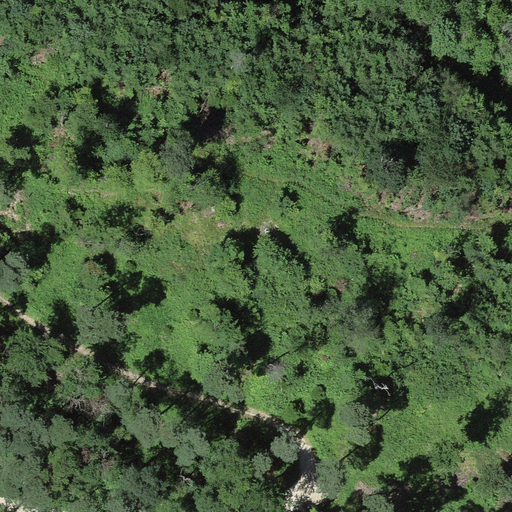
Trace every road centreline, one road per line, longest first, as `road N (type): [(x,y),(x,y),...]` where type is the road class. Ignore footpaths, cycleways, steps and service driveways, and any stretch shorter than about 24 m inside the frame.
road 1 (track): [(0,298),(112,371),(279,422),(310,453),(307,494),(276,511)]
road 2 (track): [(511,94),(375,31),(254,0)]
